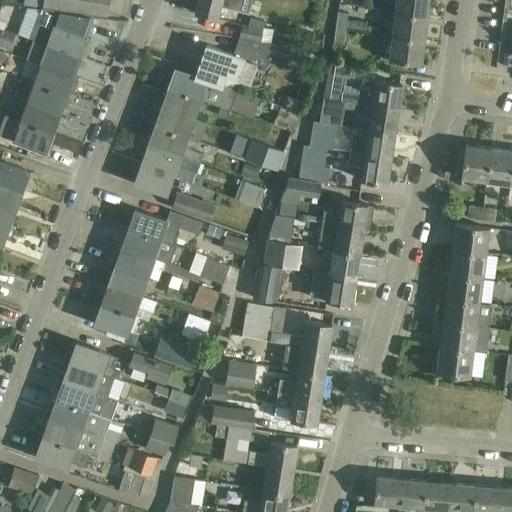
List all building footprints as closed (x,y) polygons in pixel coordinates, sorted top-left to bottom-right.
[(42,0),(41,8),(79,14),(106,18),(108,0),(42,0)] [(249,14),(250,12),(252,0),(197,0),(194,13),(217,19),(221,6),(249,14)] [(427,15),(429,0),(397,0),(396,11),(427,15)] [(73,33),(79,14),(41,8),(40,7),(29,38),(34,40),(79,57),(84,58),(88,46),(86,45),(89,38),(73,33)] [(427,15),(396,11),(393,35),(424,39),(427,15)] [(337,29),(347,30),(347,27),(362,30),(363,22),(348,20),(349,14),(339,13),(337,29)] [(239,36),(260,40),(265,21),(250,17),(248,26),(241,26),(239,36)] [(0,45),(9,49),(15,34),(0,28),(0,45)] [(345,46),(347,30),(337,29),(335,45),(345,46)] [(424,39),(393,35),(390,59),(421,63),(424,39)] [(206,45),(196,75),(233,89),(237,78),(238,79),(249,83),(256,64),(266,67),(274,44),(239,38),(233,55),(225,52),(206,45)] [(73,76),(79,57),(34,40),(27,59),(41,65),(73,76)] [(495,65),(511,67),(511,43),(499,41),(495,65)] [(334,63),(329,98),(345,101),(358,103),(398,109),(402,84),(382,81),(376,80),(375,89),(374,90),(358,87),(357,93),(342,90),(344,77),(351,78),(353,66),(334,63)] [(66,95),(73,76),(41,65),(35,83),(66,95)] [(174,68),(167,88),(201,99),(201,98),(252,116),(258,98),(236,90),(233,89),(196,75),(174,68)] [(70,96),(66,95),(35,83),(34,84),(21,79),(14,97),(28,102),(59,113),(62,106),(66,107),(70,96)] [(161,106),(194,118),(201,99),(167,88),(161,106)] [(323,98),(319,122),(338,125),(341,125),(345,101),(329,98),(323,97),(323,98)] [(28,102),(21,121),(52,132),(59,113),(28,102)] [(358,103),(356,116),(370,118),(368,130),(394,134),(398,109),(358,103)] [(188,137),(194,118),(161,106),(154,125),(188,137)] [(273,124),(293,131),(299,113),(280,106),(273,124)] [(52,132),(21,121),(14,140),(45,152),(52,132)] [(315,121),(311,145),(328,148),(334,149),(338,125),(319,122),(315,121)] [(203,153),(184,146),(188,137),(154,125),(147,144),(200,163),(203,153)] [(352,140),(350,151),(390,158),(394,134),(368,130),(366,141),(352,140)] [(243,158),(277,170),(284,150),(251,138),(243,158)] [(196,173),(200,163),(147,144),(141,163),(174,175),(177,166),(196,173)] [(307,144),(301,179),(320,182),(329,183),(331,167),(325,166),(328,148),(311,145),(307,144)] [(461,178),(486,181),(490,147),(465,144),(461,178)] [(511,171),(511,150),(490,147),(486,181),(510,184),(511,171)] [(350,151),(348,165),(364,167),(362,179),(366,180),(386,183),(390,158),(350,151)] [(0,182),(21,190),(28,171),(0,160),(0,182)] [(244,162),(241,174),(256,179),(260,167),(244,162)] [(174,175),(141,163),(134,182),(167,194),(174,175)] [(289,176),(282,198),(298,201),(299,194),(319,197),(320,182),(301,179),(289,176)] [(264,188),(242,180),(235,198),(257,207),(264,188)] [(21,190),(0,182),(0,203),(14,209),(21,190)] [(171,206),(210,221),(215,205),(176,191),(171,206)] [(322,223),(363,229),(364,221),(370,222),(373,206),(367,205),(367,204),(342,200),(340,211),(324,208),(322,223)] [(0,203),(0,225),(7,228),(14,209),(0,203)] [(467,217),(481,219),(482,207),(468,205),(467,217)] [(482,207),(481,219),(494,221),(496,209),(482,207)] [(128,228),(173,244),(179,227),(198,234),(203,222),(170,210),(166,220),(135,208),(128,228)] [(320,232),(318,247),(334,250),(359,254),(363,229),(322,223),(320,232)] [(455,223),(452,248),(486,253),(489,228),(455,223)] [(176,245),(173,244),(128,228),(121,247),(153,258),(169,264),(176,245)] [(237,238),(232,251),(244,255),(248,242),(237,238)] [(267,239),(263,263),(282,266),(298,269),(302,245),(267,239)] [(153,258),(121,247),(114,265),(146,277),(153,258)] [(482,277),(486,253),(452,248),(449,273),(482,277)] [(187,269),(199,272),(205,252),(193,249),(187,269)] [(355,278),(359,254),(334,250),(330,274),(355,278)] [(229,265),(219,262),(207,257),(200,275),(222,284),(229,265)] [(259,262),(253,297),(276,301),(282,266),(263,263),(259,262)] [(139,296),(146,277),(114,265),(107,284),(139,296)] [(295,285),(298,269),(287,268),(284,283),(295,285)] [(312,287),(310,297),(326,299),(328,300),(335,301),(351,303),(355,278),(330,274),(315,272),(312,287)] [(482,277),(449,273),(445,297),(479,301),(482,277)] [(169,285),(178,288),(180,282),(172,279),(169,285)] [(139,296),(107,284),(101,303),(132,314),(136,305),(153,311),(156,301),(139,296)] [(195,294),(216,302),(220,292),(200,284),(195,294)] [(178,288),(169,285),(166,293),(175,297),(178,288)] [(216,302),(195,294),(192,304),(212,312),(216,302)] [(476,326),(479,301),(445,297),(442,321),(476,326)] [(246,302),(241,337),(257,339),(270,341),(302,346),(328,350),(331,325),(312,321),(306,321),(303,336),(281,333),(271,331),(272,325),(272,324),(275,307),(273,307),(246,302)] [(125,334),(132,314),(101,303),(94,322),(125,334)] [(181,333),(203,341),(210,320),(188,313),(181,333)] [(488,329),(476,328),(476,326),(442,321),(442,322),(438,321),(436,334),(440,335),(439,346),(473,350),(486,351),(488,329)] [(154,355),(190,369),(197,351),(166,339),(164,344),(158,342),(154,355)] [(77,343),(70,362),(118,379),(121,370),(115,368),(118,358),(109,355),(109,354),(76,342),(75,343),(77,343)] [(324,374),(328,350),(302,346),(298,370),(324,374)] [(470,375),(472,355),(473,350),(439,346),(436,371),(470,375)] [(165,385),(172,366),(134,352),(129,367),(147,373),(146,378),(165,385)] [(252,388),(256,364),(254,364),(229,360),(225,384),(252,388)] [(117,400),(124,381),(118,379),(70,362),(66,373),(59,370),(57,378),(117,400)] [(298,370),(296,381),(279,378),(277,392),(320,398),(324,374),(298,370)] [(111,419),(117,400),(57,378),(54,386),(60,388),(56,399),(111,419)] [(212,383),(210,398),(225,400),(228,385),(212,383)] [(171,390),(169,397),(175,400),(179,390),(172,387),(171,390)] [(316,424),(320,398),(277,392),(275,405),(292,408),(290,420),(316,424)] [(182,418),(187,405),(175,400),(169,397),(164,411),(182,418)] [(47,408),(44,416),(104,438),(111,419),(56,399),(52,410),(47,408)] [(199,420),(217,422),(251,428),(254,412),(201,405),(199,420)] [(98,457),(104,438),(44,416),(41,424),(47,426),(43,437),(98,457)] [(139,420),(137,427),(174,441),(179,426),(155,417),(152,425),(139,420)] [(244,462),(266,466),(292,470),(296,445),(270,440),(268,453),(247,450),(251,430),(217,424),(215,436),(226,437),(223,459),(244,462)] [(173,443),(174,441),(137,427),(134,436),(147,441),(144,449),(165,456),(170,442),(173,443)] [(98,457),(43,437),(36,455),(35,455),(35,456),(68,468),(70,461),(86,467),(90,455),(98,458),(98,457)] [(129,465),(128,468),(144,476),(149,477),(157,456),(128,446),(122,463),(129,465)] [(191,454),(189,466),(200,468),(202,456),(191,454)] [(288,494),(292,470),(266,466),(262,490),(288,494)] [(38,475),(14,467),(7,486),(29,493),(38,475)] [(138,495),(144,476),(128,468),(127,471),(125,470),(118,489),(138,495)] [(174,476),(170,501),(195,504),(201,506),(205,481),(174,476)] [(399,505),(401,479),(376,476),(374,502),(399,505)] [(424,507),(426,481),(401,479),(399,505),(424,507)] [(450,483),(426,481),(424,507),(448,509),(450,483)] [(48,511),(64,511),(73,496),(76,490),(63,483),(48,511)] [(473,511),(475,485),(450,483),(448,509),(447,511),(459,511),(460,510),(473,511)] [(497,511),(500,487),(475,485),(473,511),(485,511),(497,511)] [(511,511),(511,488),(500,487),(497,511),(511,511)] [(239,502),(241,490),(225,488),(223,501),(239,502)] [(29,511),(42,511),(50,497),(37,490),(27,508),(31,510),(29,511)] [(262,490),(260,504),(246,502),(243,511),(285,511),(288,494),(262,490)] [(73,496),(64,511),(75,511),(81,500),(73,496)] [(102,497),(97,508),(105,511),(107,511),(113,502),(102,497)] [(194,511),(195,504),(170,501),(168,511),(194,511)]
